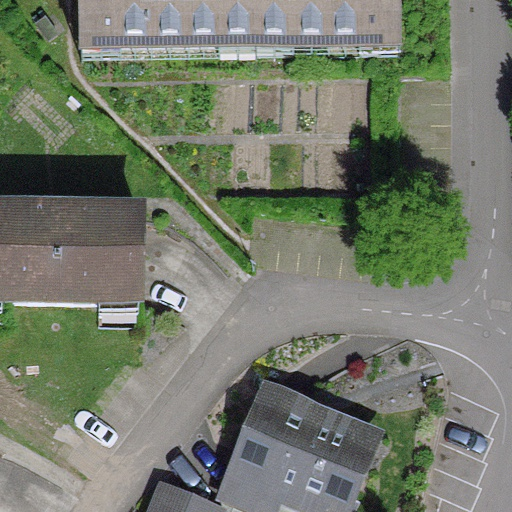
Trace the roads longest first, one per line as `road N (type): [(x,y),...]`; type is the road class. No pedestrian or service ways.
road 1 (residential): [(95,511),(238,331),(259,318),(383,312),(466,331)]
road 2 (residential): [(483,0),(489,204),(483,277),(466,331)]
